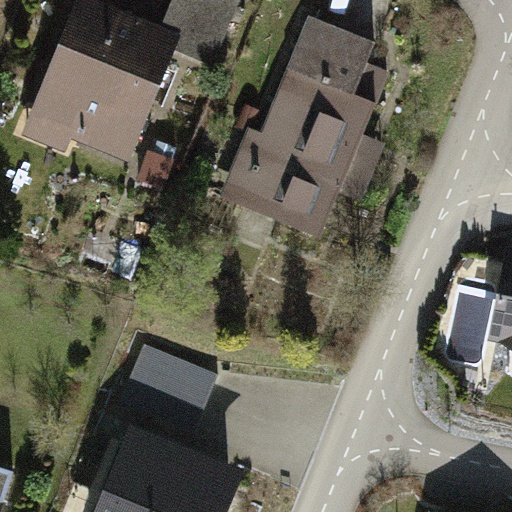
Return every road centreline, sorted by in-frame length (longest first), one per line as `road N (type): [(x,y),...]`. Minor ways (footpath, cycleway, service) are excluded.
road 1 (residential): [(356,434),(460,174)]
road 2 (residential): [(356,434),(511,466)]
road 3 (residential): [(460,174),(511,25)]
